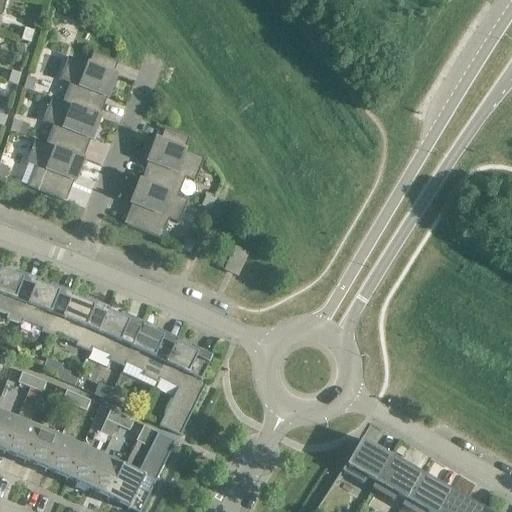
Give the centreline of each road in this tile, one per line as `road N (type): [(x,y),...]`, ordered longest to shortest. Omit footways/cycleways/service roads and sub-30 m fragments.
road 1 (unclassified): [(511,8),(314,330)]
road 2 (unclassified): [(341,348),(370,284),(511,72)]
road 3 (residential): [(80,257),(175,293),(272,346)]
road 4 (residential): [(511,488),(343,387)]
road 5 (unclassified): [(80,257),(141,80)]
road 6 (residential): [(224,511),(285,405)]
